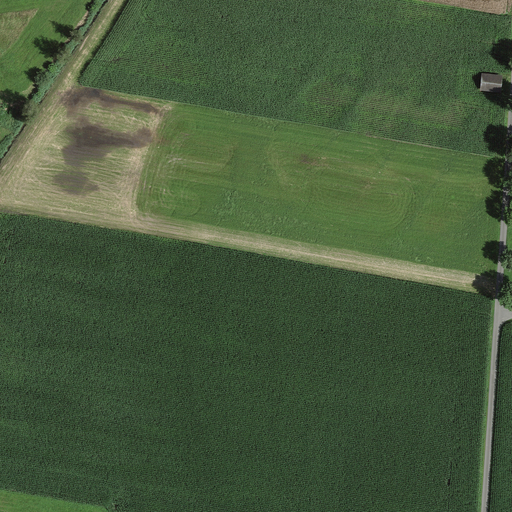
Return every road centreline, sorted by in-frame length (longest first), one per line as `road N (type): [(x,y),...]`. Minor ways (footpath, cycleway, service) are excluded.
road 1 (track): [(498,309),(484,511)]
road 2 (track): [(511,113),(498,309)]
